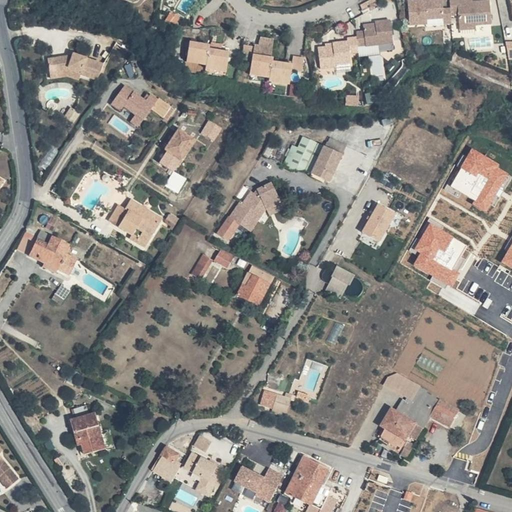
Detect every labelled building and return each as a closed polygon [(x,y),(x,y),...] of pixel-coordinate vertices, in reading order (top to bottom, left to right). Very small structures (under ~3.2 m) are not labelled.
[(439,0),(421,0),(407,2),(410,24),(427,22),(426,19),(440,18),(441,24),(449,23),(448,14),(448,7),(440,8),(439,0)] [(459,6),(458,0),(447,0),(448,7),(448,14),(459,14),(460,24),(473,24),(491,23),(490,1),(473,2),(473,5),(459,6)] [(179,17),(171,12),(167,19),(175,24),(179,17)] [(366,30),(357,31),(357,36),(358,45),(394,41),(391,18),(376,19),(376,22),(376,25),(366,27),(366,30)] [(272,75),(274,59),(275,57),(272,56),(275,38),(262,36),(261,44),(256,42),(255,44),(245,42),(241,58),(252,60),(250,71),(272,75)] [(336,45),(319,47),(322,68),(339,66),(339,62),(353,61),(352,52),(359,52),(358,45),(357,36),(350,37),(351,40),(336,41),(336,45)] [(220,45),(189,41),(185,61),(207,65),(207,68),(227,71),(230,53),(219,51),(220,45)] [(85,67),(54,55),(52,60),(43,57),(28,61),(31,73),(47,71),(62,75),(80,82),(85,67)] [(293,63),(274,59),(272,75),(271,80),(290,83),(292,69),(298,70),(302,56),(295,55),(293,63)] [(137,74),(132,63),(126,65),(131,76),(137,74)] [(62,75),(47,71),(31,73),(32,79),(46,77),(59,81),(62,75)] [(147,99),(126,84),(112,104),(121,110),(125,105),(136,114),(131,120),(139,126),(152,108),(159,98),(152,93),(147,99)] [(360,95),(347,94),(347,104),(360,105),(360,95)] [(159,98),(152,108),(164,117),(172,105),(160,97),(159,98)] [(81,112),(73,107),(65,118),(74,124),(81,112)] [(210,120),(203,131),(215,139),(222,128),(210,120)] [(194,138),(180,129),(164,155),(178,164),(194,138)] [(329,136),(325,145),(343,153),(347,144),(329,136)] [(292,143),(290,147),(294,148),(299,148),(304,147),(315,141),(312,140),(306,137),(303,139),(302,142),(300,146),(292,143)] [(294,148),(290,147),(283,161),(311,174),(325,145),(315,141),(304,147),(299,148),(294,148)] [(53,145),(40,164),(48,168),(60,149),(53,145)] [(343,153),(325,145),(311,174),(330,182),(343,153)] [(491,208),(510,168),(470,149),(450,189),(491,208)] [(173,170),(167,186),(181,191),(187,176),(173,170)] [(240,200),(231,217),(240,223),(251,229),(264,209),(267,208),(284,200),(275,181),(259,188),(258,189),(256,190),(254,193),(247,205),(244,203),(240,200)] [(254,193),(251,191),(244,203),(247,205),(254,193)] [(163,217),(131,198),(125,208),(128,210),(119,225),(132,233),(130,236),(146,246),(163,217)] [(287,206),(284,200),(267,208),(271,214),(287,206)] [(125,208),(119,204),(110,219),(119,225),(128,210),(125,208)] [(397,214),(380,205),(364,232),(381,242),(397,214)] [(171,212),(166,221),(175,227),(180,217),(171,212)] [(240,223),(231,217),(220,233),(230,239),(240,223)] [(491,257),(430,223),(416,248),(422,251),(415,264),(454,286),(465,267),(481,275),(491,257)] [(52,235),(42,230),(39,237),(49,242),(52,235)] [(70,243),(52,235),(49,242),(39,237),(30,254),(45,261),(58,267),(71,274),(79,258),(66,251),(70,243)] [(214,259),(205,253),(194,272),(203,278),(217,261),(230,267),(234,257),(221,251),(219,250),(214,259)] [(58,267),(45,261),(43,266),(56,272),(58,267)] [(273,278),(257,268),(254,275),(250,273),(239,295),(259,305),(273,278)] [(349,285),(335,277),(323,298),(336,306),(349,285)] [(63,283),(54,298),(62,303),(72,289),(63,283)] [(336,321),(327,340),(336,344),(345,325),(336,321)] [(441,372),(420,360),(414,370),(435,382),(441,372)] [(414,399),(422,386),(400,372),(390,376),(385,385),(414,399)] [(429,390),(422,386),(414,399),(413,401),(409,399),(406,402),(432,417),(450,426),(460,409),(427,392),(429,390)] [(266,387),(260,406),(289,413),(294,395),(266,387)] [(406,402),(402,400),(397,410),(425,427),(432,417),(406,402)] [(397,410),(391,406),(382,423),(387,427),(381,437),(405,450),(408,444),(411,440),(409,437),(410,434),(418,438),(425,427),(397,410)] [(107,448),(97,412),(72,418),(77,439),(81,438),(86,454),(107,448)] [(287,420),(274,413),(270,420),(276,423),(278,422),(286,427),(290,422),(287,420)] [(226,465),(206,456),(213,440),(199,434),(185,467),(183,466),(177,479),(213,495),(226,465)] [(177,462),(178,460),(181,454),(168,447),(163,454),(177,462)] [(154,471),(168,478),(177,462),(163,454),(154,471)] [(0,456),(0,455),(0,476),(9,488),(21,478),(2,455),(0,456)] [(177,462),(168,478),(174,482),(183,467),(180,466),(183,462),(178,460),(177,462)] [(311,511),(303,507),(313,486),(319,473),(294,460),(276,495),(281,497),(284,499),(283,502),(299,511),(298,511),(311,511)] [(253,483),(231,472),(224,487),(246,498),(245,500),(259,507),(263,497),(264,497),(272,480),(258,474),(253,483)] [(323,491),(313,486),(303,507),(311,511),(312,511),(318,502),(323,491)] [(318,502),(312,511),(323,511),(327,506),(318,502)]
